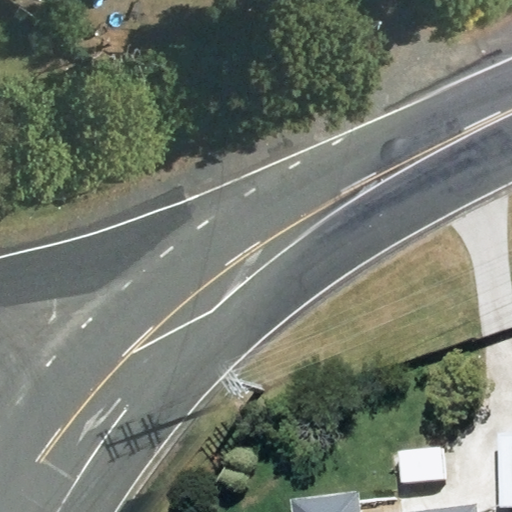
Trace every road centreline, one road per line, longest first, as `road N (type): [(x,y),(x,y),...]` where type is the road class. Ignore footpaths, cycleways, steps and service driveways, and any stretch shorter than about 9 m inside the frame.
road 1 (tertiary): [(511,110),(348,188),(265,243),(163,320),(95,392)]
road 2 (tertiary): [(95,392),(6,511)]
